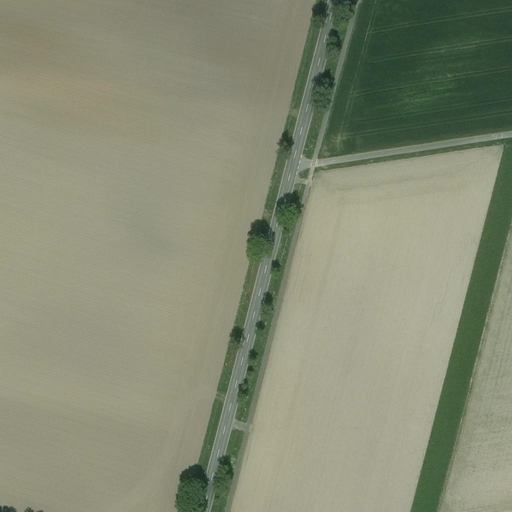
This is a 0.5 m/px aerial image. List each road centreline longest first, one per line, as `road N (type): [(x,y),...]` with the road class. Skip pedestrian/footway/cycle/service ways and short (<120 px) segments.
road 1 (tertiary): [(292,167),(203,511)]
road 2 (unclassified): [(511,135),(292,167)]
road 3 (tertiary): [(334,0),(292,167)]
